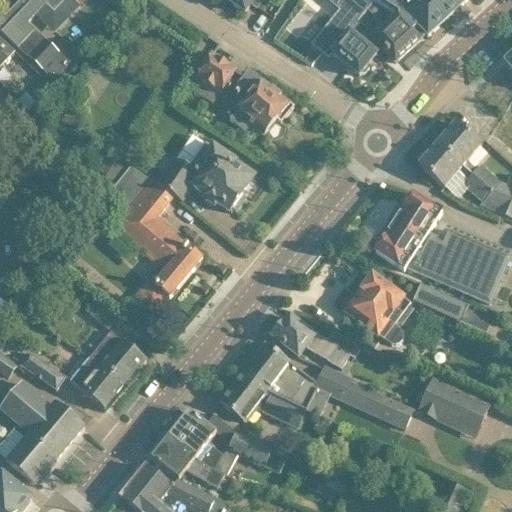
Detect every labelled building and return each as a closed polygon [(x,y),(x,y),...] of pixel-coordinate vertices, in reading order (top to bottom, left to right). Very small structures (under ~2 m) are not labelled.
[(27,26),(46,7),(54,15),(67,0),(34,0),(29,6),(11,24),(12,24),(2,34),(28,59),(29,58),(54,83),(70,65),(59,55),(56,58),(42,45),(45,42),(34,31),(34,32),(27,26)] [(264,0),(222,0),(245,15),(251,6),(257,10),(264,0)] [(347,6),(317,43),(319,46),(360,79),(362,76),(365,76),(370,71),(369,67),(371,65),(376,59),(377,58),(358,42),(367,32),(355,23),(365,10),(370,4),(367,2),(363,0),(355,0),(349,8),(347,6)] [(364,0),(367,2),(380,10),(425,38),(426,37),(428,39),(465,5),(460,0),(364,0)] [(370,4),(365,10),(371,17),(383,30),(372,40),(382,50),(396,65),(421,41),(425,38),(380,10),(367,2),(370,4)] [(11,24),(9,21),(0,13),(0,32),(2,34),(12,24),(11,24)] [(0,69),(15,53),(0,38),(0,69)] [(221,96),(236,73),(212,57),(201,74),(197,80),(191,89),(204,98),(210,88),(221,96)] [(231,123),(233,124),(245,135),(251,128),(264,139),(278,123),(281,125),(294,110),(250,73),(238,88),(244,93),(233,107),(240,112),(231,123)] [(44,80),(29,97),(36,104),(51,87),(44,80)] [(29,119),(21,112),(8,127),(15,134),(29,119)] [(0,144),(3,147),(15,134),(8,127),(0,135),(0,144)] [(456,127),(437,147),(494,195),(511,202),(511,177),(511,178),(508,189),(501,187),(481,168),(476,174),(467,165),(482,149),(456,127)] [(158,188),(175,200),(184,206),(195,190),(206,198),(204,201),(215,208),(217,205),(231,215),(245,195),(243,194),(253,180),(234,167),(235,166),(229,162),(228,158),(223,154),(221,157),(205,147),(190,171),(175,161),(158,188)] [(479,208),(511,222),(511,202),(494,195),(437,147),(418,168),(444,191),(445,190),(458,174),(469,182),(464,188),(484,205),(479,208)] [(117,228),(148,254),(146,257),(158,268),(160,265),(168,272),(155,288),(170,301),(203,261),(187,248),(189,246),(157,220),(175,200),(158,188),(131,170),(111,194),(131,211),(117,228)] [(361,232),(376,240),(396,203),(381,195),(361,232)] [(395,226),(423,245),(429,236),(442,216),(413,197),(412,200),(407,199),(404,204),(406,209),(395,226)] [(407,270),(423,245),(395,226),(384,243),(379,243),(375,248),(377,253),(376,255),(404,274),(407,270)] [(429,236),(423,245),(407,270),(490,305),(503,278),(510,259),(446,232),(441,242),(429,236)] [(394,295),(389,291),(373,279),(371,282),(367,283),(364,288),(364,291),(349,312),(346,315),(382,341),(392,347),(397,348),(401,347),(403,344),(404,340),(403,336),(402,333),(388,323),(404,301),(403,300),(405,297),(397,291),(394,295)] [(413,305),(460,327),(486,338),(494,320),(421,287),(413,305)] [(99,304),(89,316),(108,331),(118,320),(99,304)] [(337,370),(345,356),(355,362),(362,351),(334,335),(328,344),(316,336),(314,338),(291,320),(285,327),(283,325),(272,339),(287,351),(300,362),(308,352),(329,364),(328,365),(337,370)] [(111,334),(105,342),(90,359),(102,368),(127,388),(147,363),(122,343),(111,334)] [(417,416),(418,414),(352,385),(352,384),(325,372),(319,386),(313,383),(313,384),(265,347),(242,377),(270,400),(272,398),(309,415),(319,393),(405,432),(414,414),(417,416)] [(18,368),(0,356),(0,374),(9,381),(18,368)] [(30,356),(20,369),(57,394),(66,381),(30,356)] [(127,388),(102,368),(90,359),(70,384),(106,413),(127,388)] [(242,377),(220,406),(246,425),(257,411),(266,416),(269,409),(284,416),(302,424),(306,414),(308,415),(309,415),(272,398),(270,400),(242,377)] [(444,412),(481,429),(492,404),(434,378),(418,414),(438,424),(444,412)] [(20,426),(17,430),(52,459),(57,463),(85,430),(55,405),(51,410),(22,385),(3,409),(25,428),(29,423),(36,429),(30,435),(20,426)] [(189,415),(174,434),(185,444),(182,449),(185,451),(181,456),(193,466),(196,463),(212,474),(221,458),(208,448),(217,437),(207,429),(205,427),(189,415)] [(31,484),(52,459),(17,430),(0,449),(0,456),(8,462),(7,464),(31,484)] [(152,462),(167,475),(180,484),(187,476),(218,493),(225,480),(218,478),(212,474),(196,463),(193,466),(181,456),(185,451),(182,449),(185,444),(174,434),(152,462)] [(236,439),(229,453),(238,457),(266,469),(267,467),(272,455),(236,439)] [(234,511),(216,504),(177,486),(176,487),(172,484),(169,489),(146,469),(120,500),(134,511),(234,511)] [(30,503),(31,501),(0,476),(0,511),(24,511),(30,506),(30,503)] [(452,486),(439,511),(464,511),(471,498),(468,496),(469,494),(452,486)]
